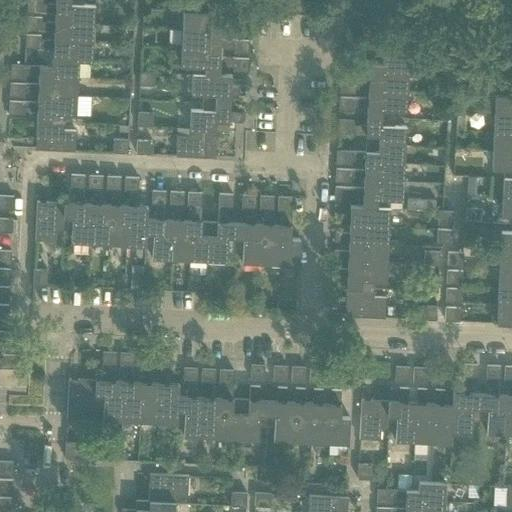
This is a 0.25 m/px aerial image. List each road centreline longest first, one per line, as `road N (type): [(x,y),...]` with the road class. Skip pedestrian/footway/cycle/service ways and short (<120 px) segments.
road 1 (residential): [(282,170),(34,163),(27,171),(23,277),(60,325)]
road 2 (residential): [(60,325),(305,331)]
road 3 (residential): [(305,331),(511,341)]
road 4 (residential): [(305,331),(312,172),(282,170)]
road 5 (residential): [(51,511),(60,325)]
